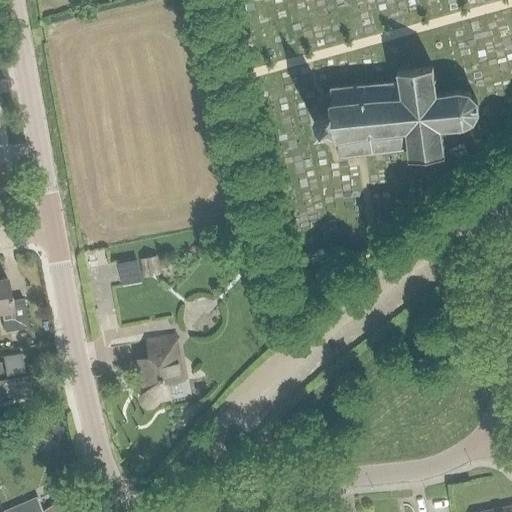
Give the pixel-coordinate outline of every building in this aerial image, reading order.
[(443,155),(441,129),(458,127),(471,122),(477,113),(478,99),(468,91),(456,91),(436,93),(433,66),(398,70),(399,80),(330,87),(332,103),(330,104),(331,113),(317,114),(319,132),(332,131),(333,142),(337,142),(338,157),(407,150),(408,159),(443,155)] [(84,160),(71,161),(73,189),(86,188),(84,160)] [(160,275),(157,256),(140,259),(143,278),(160,275)] [(138,260),(118,264),(122,287),(142,283),(138,260)] [(6,279),(0,280),(0,313),(2,313),(5,332),(28,328),(23,299),(10,302),(6,279)] [(183,380),(175,336),(147,341),(150,359),(137,361),(143,393),(141,396),(142,403),(148,406),(152,406),(157,400),(171,398),(168,383),(183,380)] [(2,363),(5,375),(23,372),(20,354),(2,357),(3,363),(2,363)] [(33,375),(0,380),(0,387),(2,401),(33,396),(35,405),(36,405),(35,396),(32,377),(33,377),(33,375)] [(3,511),(75,511),(75,510),(74,511),(65,497),(44,510),(38,496),(3,511)]
